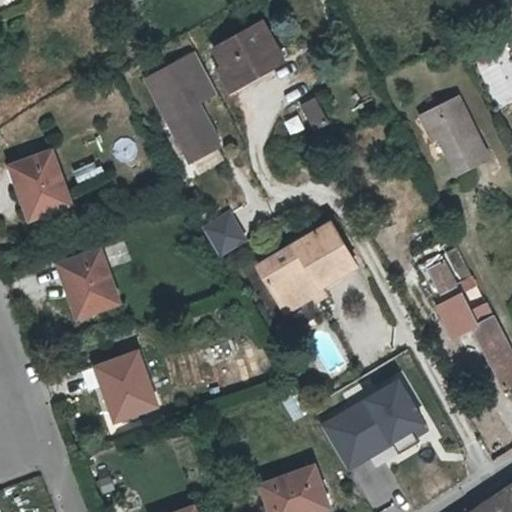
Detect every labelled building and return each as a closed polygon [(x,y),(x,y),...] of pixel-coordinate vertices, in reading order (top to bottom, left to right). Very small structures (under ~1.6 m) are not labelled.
[(282,60),(262,25),(217,50),(226,67),(236,86),(282,60)] [(146,80),(190,162),(219,147),(218,140),(198,103),(217,93),(196,53),(146,80)] [(225,92),(236,86),(226,67),(215,72),(225,92)] [(313,93),(296,102),(307,122),(323,114),(313,93)] [(423,115),(436,139),(441,137),(460,173),(489,158),(457,98),(423,115)] [(72,203),(53,151),(12,166),(31,218),(72,203)] [(319,286),(342,273),(355,267),(330,223),(317,230),(277,252),(256,264),(282,310),(304,298),(308,296),(310,295),(306,287),(315,283),(317,287),(319,286)] [(121,302),(101,249),(59,264),(78,318),(121,302)] [(421,264),(434,291),(440,288),(442,292),(456,285),(441,254),(421,264)] [(477,284),(472,274),(463,279),(467,288),(477,284)] [(324,295),(319,286),(317,287),(315,283),(306,287),(310,295),(308,296),(312,301),(324,295)] [(477,324),(462,294),(437,306),(453,338),(473,328),(473,326),(477,324)] [(473,328),(503,389),(511,384),(511,354),(486,304),(474,310),(480,323),(477,324),(473,326),(473,328)] [(158,403),(139,352),(97,367),(116,418),(158,403)] [(348,468),(393,442),(399,452),(418,442),(412,432),(423,426),(398,382),(323,425),(348,468)] [(318,511),(331,507),(316,468),(262,487),(271,511),(318,511)] [(511,511),(511,485),(474,511),(511,511)]
